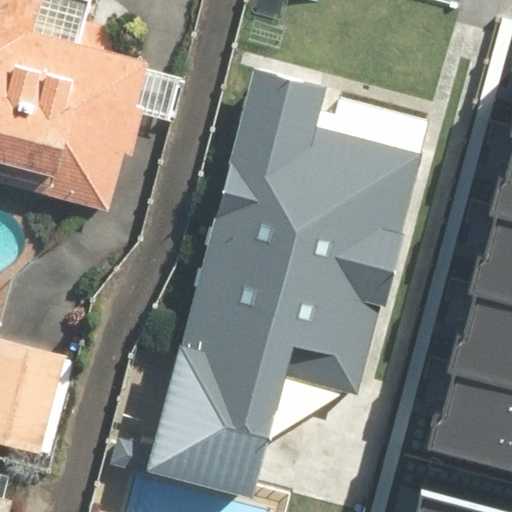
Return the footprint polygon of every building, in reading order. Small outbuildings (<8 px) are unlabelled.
[(0,0),(0,176),(42,188),(39,198),(103,215),(116,167),(127,170),(134,142),(164,149),(182,80),(86,54),(100,0),(0,0)] [(261,443),(348,392),(411,155),(302,126),(311,95),(242,77),(138,471),(246,500),(261,443)] [(511,455),(511,129),(428,433),(511,455)] [(76,360),(0,340),(0,448),(50,461),(76,360)] [(511,511),(511,504),(433,483),(425,511),(511,511)]
